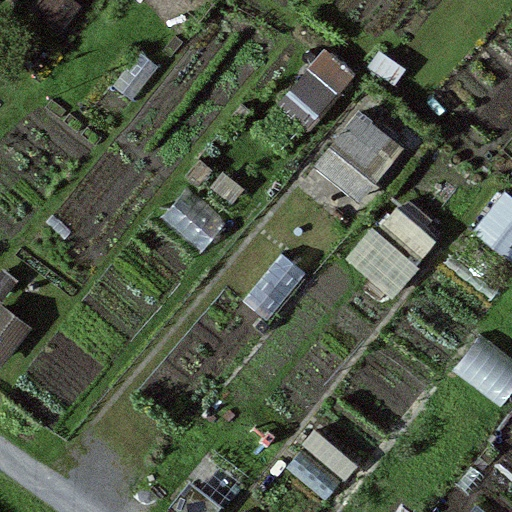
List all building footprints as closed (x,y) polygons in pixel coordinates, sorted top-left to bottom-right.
[(324,30),(296,76),(332,98),(361,53),(324,30)] [(320,141),(370,183),(425,117),(375,76),(320,141)] [(511,169),(479,208),(511,235),(511,169)] [(510,386),(511,383),(511,333),(485,315),(460,350),(510,386)] [(170,511),(212,511),(246,462),(208,437),(162,506),(170,511)]
